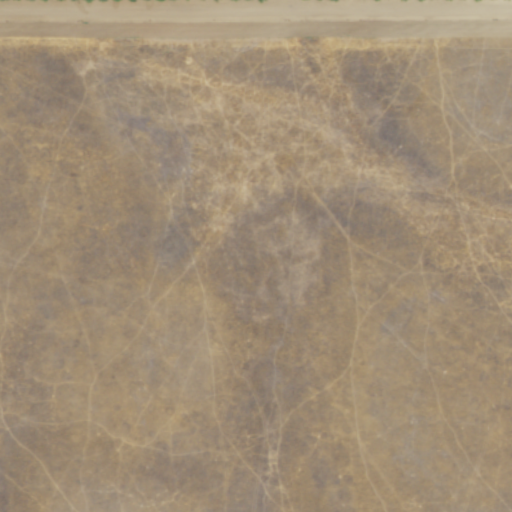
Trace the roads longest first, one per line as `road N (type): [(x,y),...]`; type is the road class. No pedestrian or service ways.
road 1 (track): [(0,7),(511,9)]
road 2 (track): [(511,33),(0,34)]
